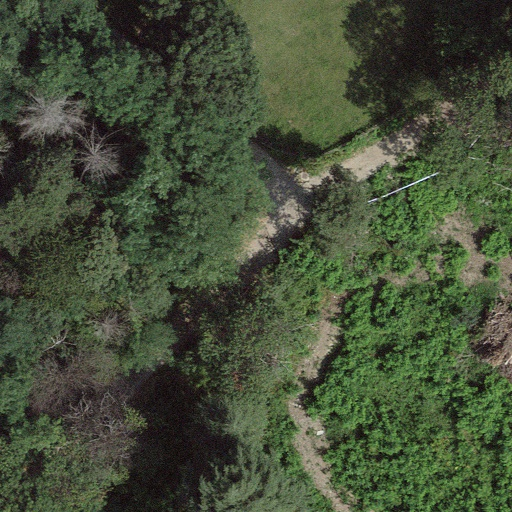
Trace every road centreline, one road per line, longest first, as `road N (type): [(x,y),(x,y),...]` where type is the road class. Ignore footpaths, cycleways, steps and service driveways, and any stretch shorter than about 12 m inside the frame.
road 1 (track): [(287,181),(91,433),(5,511)]
road 2 (track): [(511,15),(287,181)]
road 3 (track): [(80,0),(219,112),(287,181)]
